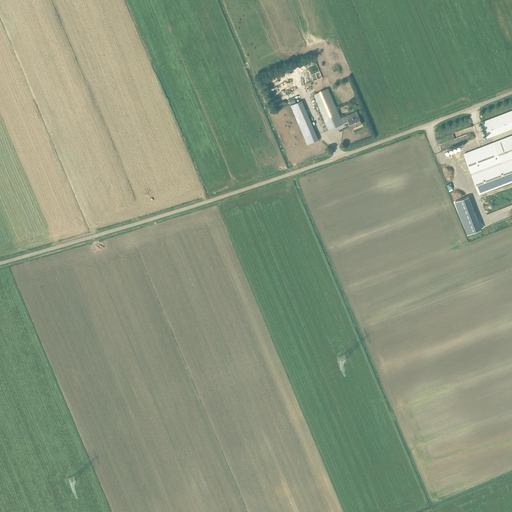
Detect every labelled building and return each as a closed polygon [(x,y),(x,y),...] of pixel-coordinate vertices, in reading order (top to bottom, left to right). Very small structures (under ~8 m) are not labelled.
[(341,118),(328,88),(314,94),(329,130),(343,124),(349,121),(352,128),(362,124),(358,115),(348,119),(347,116),(341,118)] [(319,140),(317,135),(302,101),(291,105),(308,144),(319,140)] [(511,110),(504,114),(481,122),(487,138),(511,128),(511,110)] [(463,130),(437,138),(441,151),(468,142),(467,140),(470,139),(468,133),(464,134),(463,130)] [(511,135),(464,154),(479,193),(511,180),(511,135)]
